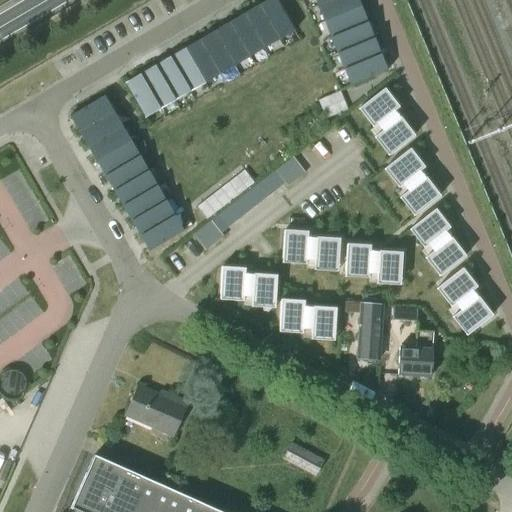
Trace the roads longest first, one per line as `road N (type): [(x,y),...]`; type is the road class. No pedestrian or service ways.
road 1 (residential): [(511,485),(149,302)]
road 2 (residential): [(354,148),(149,302)]
road 3 (unclassified): [(149,302),(128,317),(40,511)]
road 4 (residential): [(149,302),(33,108)]
road 5 (residential): [(221,0),(33,108)]
